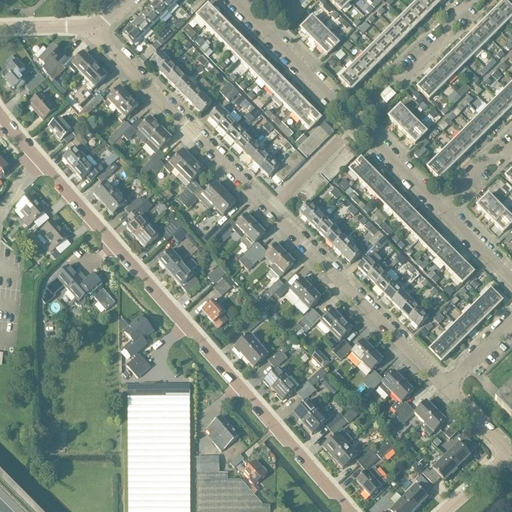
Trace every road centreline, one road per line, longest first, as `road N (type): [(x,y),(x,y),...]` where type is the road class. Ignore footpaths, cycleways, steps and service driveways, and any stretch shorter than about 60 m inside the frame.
road 1 (residential): [(349,511),(0,116)]
road 2 (residential): [(445,387),(93,32)]
road 3 (residential): [(353,119),(387,83),(403,79),(474,0)]
road 4 (residential): [(353,119),(264,30)]
road 5 (residential): [(439,206),(353,119)]
